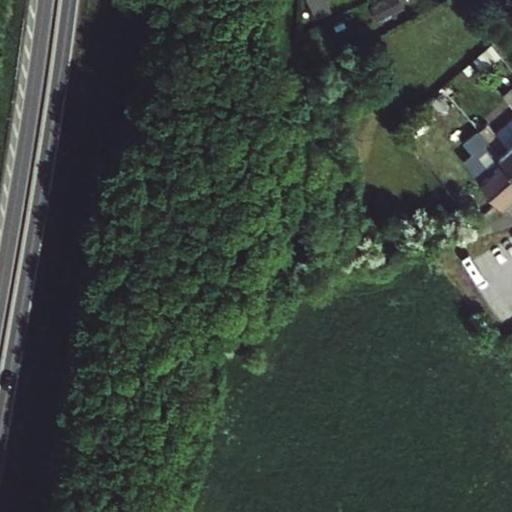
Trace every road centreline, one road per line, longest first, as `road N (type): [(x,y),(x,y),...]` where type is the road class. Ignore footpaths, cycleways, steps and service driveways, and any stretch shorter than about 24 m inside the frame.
road 1 (trunk): [(0,430),(69,0)]
road 2 (trunk): [(47,0),(0,293)]
